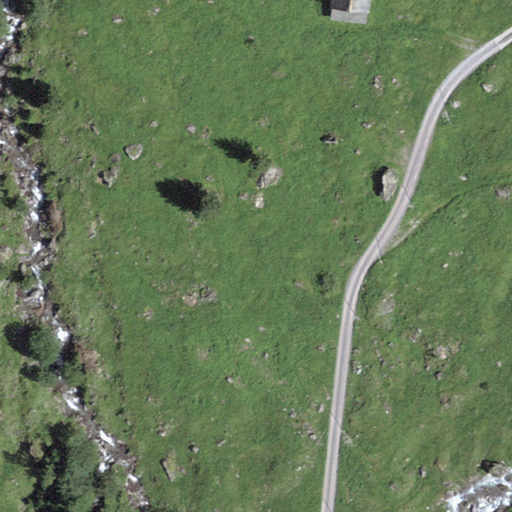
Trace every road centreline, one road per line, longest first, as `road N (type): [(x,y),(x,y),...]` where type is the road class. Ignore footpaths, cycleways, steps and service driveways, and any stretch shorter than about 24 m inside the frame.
road 1 (track): [(511,34),(470,60),(439,97),(399,206),(353,276),(326,511)]
road 2 (track): [(385,234),(462,187),(511,173)]
road 3 (track): [(485,49),(382,26),(386,0)]
